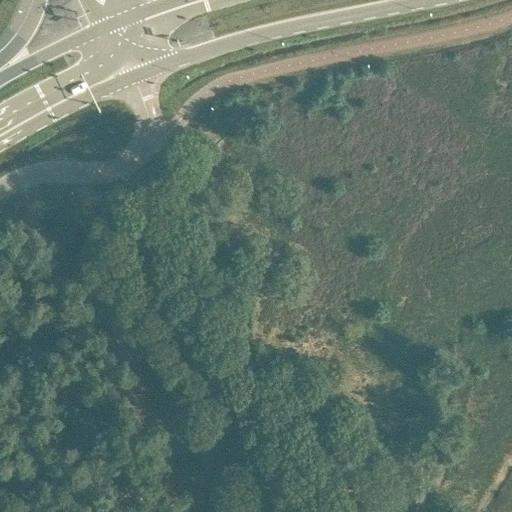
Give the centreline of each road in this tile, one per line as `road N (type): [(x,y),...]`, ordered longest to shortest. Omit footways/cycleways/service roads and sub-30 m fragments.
road 1 (secondary): [(134,70),(418,0)]
road 2 (unclassified): [(0,190),(41,176),(121,169),(141,154),(147,112),(134,70)]
road 3 (secondary): [(0,129),(134,70)]
